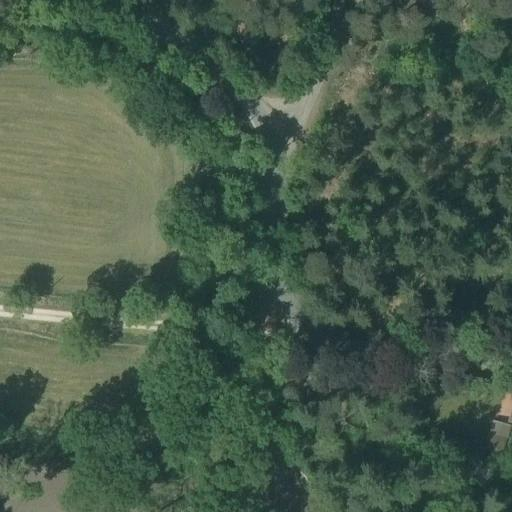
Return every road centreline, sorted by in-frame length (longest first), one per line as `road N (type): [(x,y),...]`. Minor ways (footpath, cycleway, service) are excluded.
road 1 (unclassified): [(269,128),(279,158),(270,275),(312,333),(365,349),(511,363)]
road 2 (track): [(0,312),(251,334)]
road 3 (unclassified): [(63,0),(120,11),(184,48),(269,128)]
road 4 (track): [(200,489),(251,334)]
road 5 (unclassified): [(269,128),(311,95),(342,0)]
